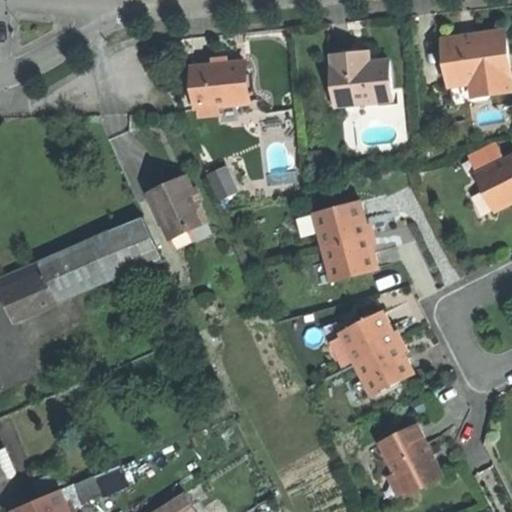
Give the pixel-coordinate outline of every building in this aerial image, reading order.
[(469,36),(445,40),(450,85),(471,82),(488,80),(490,94),(511,90),(511,81),(506,31),(495,33),(485,34),(485,36),(469,39),(469,36)] [(355,60),(370,58),(369,52),(354,54),(355,60)] [(344,55),(334,55),(335,67),(334,68),(338,105),(394,99),(390,62),(371,64),(355,65),(355,60),(354,54),(344,55)] [(221,64),(196,67),(199,108),(201,108),(222,105),(251,102),(247,62),(221,64)] [(488,80),(471,82),(473,96),(490,94),(488,80)] [(222,105),(201,108),(202,116),(223,114),(222,105)] [(497,145),(473,157),(481,173),(505,161),(497,145)] [(481,173),(478,174),(496,211),(511,202),(511,157),(505,161),(481,173)] [(170,184),(153,192),(173,239),(175,238),(173,233),(189,225),(192,230),(210,222),(201,204),(203,198),(199,188),(190,193),(183,179),(170,184)] [(362,199),(315,212),(320,231),(324,245),(370,233),(366,216),(362,199)] [(315,212),(300,215),(306,235),(320,231),(315,212)] [(145,216),(112,230),(129,271),(163,256),(145,216)] [(112,230),(41,261),(47,273),(5,291),(17,319),(129,271),(112,230)] [(370,233),(324,245),(328,260),(333,280),(380,267),(375,250),(370,233)] [(328,260),(313,264),(319,283),(333,280),(328,260)] [(41,261),(0,278),(0,279),(5,291),(47,273),(41,261)] [(386,311),(343,332),(365,377),(374,395),(416,374),(409,360),(394,328),(386,311)] [(365,377),(351,384),(360,402),(374,395),(365,377)] [(419,426),(383,444),(398,474),(407,491),(409,494),(445,476),(444,475),(441,476),(431,456),(434,455),(428,444),(419,426)] [(0,454),(0,456),(5,468),(13,465),(7,452),(0,454)] [(0,480),(9,477),(5,468),(0,456),(0,480)] [(16,473),(13,465),(5,468),(9,477),(16,473)] [(122,466),(97,477),(104,495),(129,484),(122,466)] [(60,471),(35,481),(40,494),(65,482),(60,471)] [(398,474),(391,477),(400,494),(407,491),(398,474)] [(97,477),(62,492),(70,510),(104,495),(97,477)] [(61,490),(15,509),(16,511),(70,511),(70,510),(62,492),(61,490)] [(200,511),(188,492),(155,511),(200,511)]
